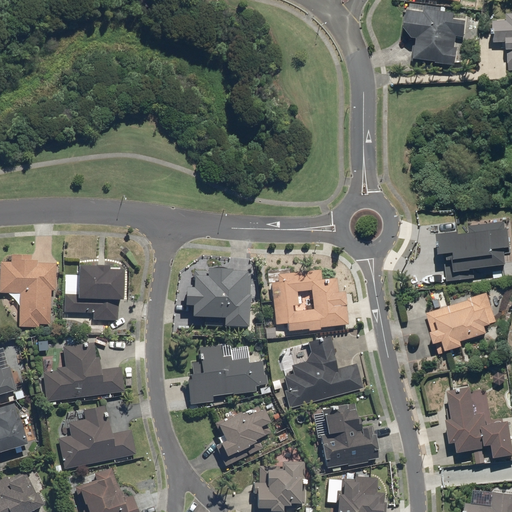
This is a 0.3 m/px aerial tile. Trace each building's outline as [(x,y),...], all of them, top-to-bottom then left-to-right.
[(464,38),(466,22),(455,20),(456,13),(445,12),(446,8),(410,3),(408,12),(405,11),(401,37),(414,39),(411,61),(456,67),(460,38),(464,38)] [(506,21),(492,21),(493,43),(507,42),(508,71),(511,70),(511,13),(506,14),(506,21)] [(511,268),(505,222),(467,227),(468,231),(436,235),(438,257),(444,256),(447,282),(475,279),(474,272),(511,268)] [(55,264),(0,262),(0,293),(18,294),(18,328),(38,328),(38,325),(49,325),(50,291),(54,291),(55,264)] [(63,275),(62,313),(91,314),(91,320),(117,321),(118,301),(121,301),(122,270),(108,270),(108,266),(76,265),(76,276),(63,275)] [(221,327),(247,328),(248,296),(244,296),(245,273),(230,272),(230,270),(205,269),(205,271),(191,271),(191,288),(182,288),(182,307),(190,307),(190,318),(222,319),(221,327)] [(320,269),(276,275),(277,282),(270,283),(275,325),(285,324),(286,332),(306,330),(307,331),(319,330),(319,328),(348,325),(344,291),(337,292),(336,279),(321,280),(320,269)] [(496,324),(487,293),(467,299),(467,301),(426,313),(432,333),(430,334),(433,345),(435,344),(439,355),(463,348),(461,342),(486,334),(484,327),(496,324)] [(279,379),(287,410),(363,389),(356,364),(339,369),(330,336),(306,342),(309,353),(304,362),(290,366),(292,375),(279,379)] [(41,373),(45,402),(124,392),(120,367),(100,370),(98,357),(95,357),(93,343),(61,347),(64,367),(54,368),(55,371),(41,373)] [(185,381),(188,405),(211,402),(211,398),(255,392),(255,387),(267,385),(266,375),(264,375),(262,361),(248,363),(247,358),(230,360),(230,356),(221,358),(219,345),(197,348),(199,362),(190,363),(192,375),(188,375),(188,380),(185,381)] [(0,395),(16,391),(9,366),(7,367),(2,348),(0,348),(0,395)] [(494,460),(511,456),(511,440),(509,422),(486,426),(484,414),(475,415),(471,388),(447,392),(450,409),(446,410),(448,420),(446,421),(450,444),(455,443),(457,454),(492,448),(494,460)] [(325,469),(377,459),(370,425),(359,427),(354,403),(320,410),(325,435),(318,436),(325,469)] [(15,415),(12,404),(0,407),(0,452),(28,445),(19,414),(15,415)] [(56,439),(62,469),(135,455),(130,431),(110,435),(104,406),(82,410),(84,419),(66,423),(69,437),(56,439)] [(213,447),(223,467),(246,456),(244,450),(255,445),(253,441),(262,436),(258,428),(268,422),(262,410),(260,411),(258,407),(241,415),(239,411),(213,424),(222,442),(213,447)] [(304,485),(304,462),(281,462),(281,466),(258,467),(258,483),(252,483),(252,511),(285,511),(286,508),(289,508),(289,504),(300,504),(299,485),(304,485)] [(137,511),(131,495),(121,499),(110,469),(96,474),(97,479),(72,488),(80,511),(137,511)] [(5,475),(0,477),(0,511),(30,511),(43,506),(26,470),(7,479),(5,475)] [(353,480),(327,478),(325,503),(334,504),(333,511),(384,511),(385,509),(383,509),(384,493),(376,492),(377,479),(353,477),(353,480)] [(511,511),(511,494),(493,492),(492,505),(464,502),(463,511),(511,511)]
